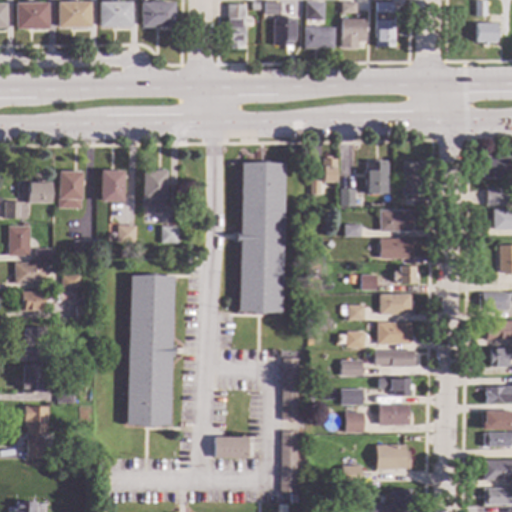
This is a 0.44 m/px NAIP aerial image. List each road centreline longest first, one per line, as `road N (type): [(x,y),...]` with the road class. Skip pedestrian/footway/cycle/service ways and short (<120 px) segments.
road 1 (secondary): [(511,79),(0,84)]
road 2 (secondary): [(0,129),(511,125)]
road 3 (residential): [(449,80),(440,511)]
road 4 (residential): [(0,60),(120,58),(156,83)]
road 5 (residential): [(197,0),(197,128)]
